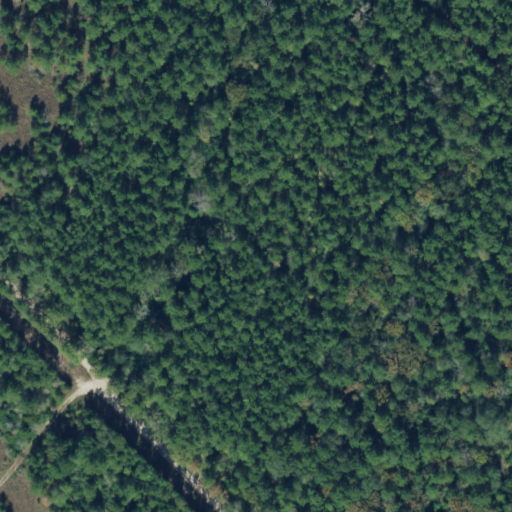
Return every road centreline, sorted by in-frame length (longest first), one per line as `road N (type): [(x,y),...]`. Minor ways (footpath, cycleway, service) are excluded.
road 1 (residential): [(215,511),(0,297)]
road 2 (residential): [(81,378),(0,468)]
